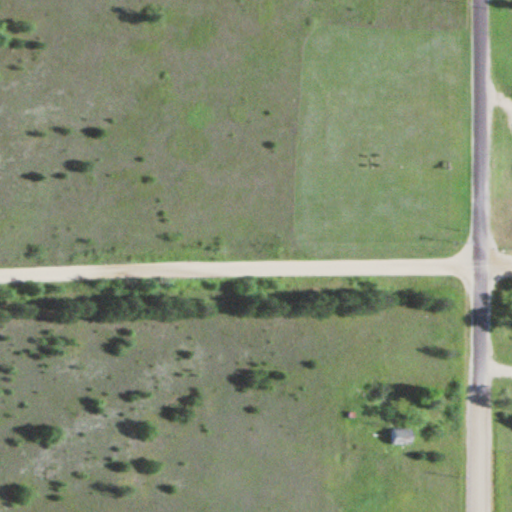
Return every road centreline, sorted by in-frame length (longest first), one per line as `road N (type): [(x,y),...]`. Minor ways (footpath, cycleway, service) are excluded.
road 1 (residential): [(511,265),(0,272)]
road 2 (residential): [(477,396),(476,0)]
